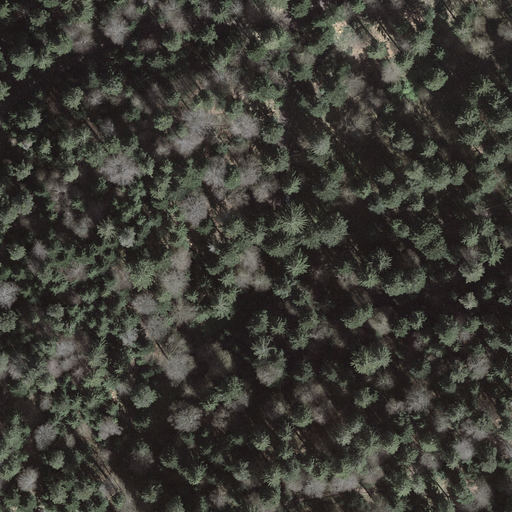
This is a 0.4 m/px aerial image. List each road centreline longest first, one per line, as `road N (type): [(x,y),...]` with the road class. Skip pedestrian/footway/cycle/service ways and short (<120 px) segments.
road 1 (track): [(0,112),(79,59),(159,29),(293,15),(268,203),(273,217),(309,240),(351,249),(449,218),(511,211)]
road 2 (track): [(257,511),(320,491),(377,484),(415,488),(459,511)]
